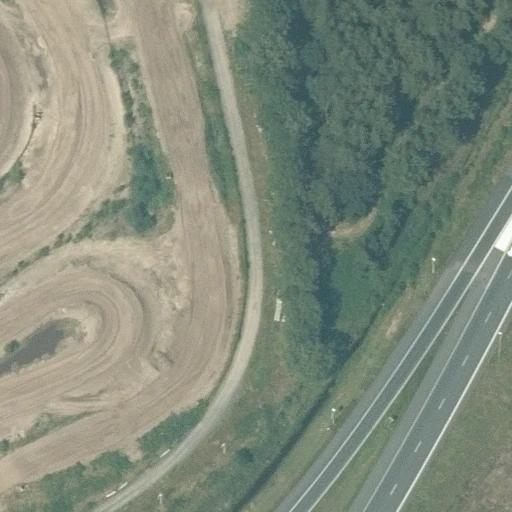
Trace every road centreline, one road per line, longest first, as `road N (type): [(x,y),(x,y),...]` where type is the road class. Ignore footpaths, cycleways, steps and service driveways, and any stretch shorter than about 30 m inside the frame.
road 1 (motorway): [(511,211),(301,511)]
road 2 (motorway): [(511,268),(382,511)]
road 3 (track): [(285,0),(305,176)]
